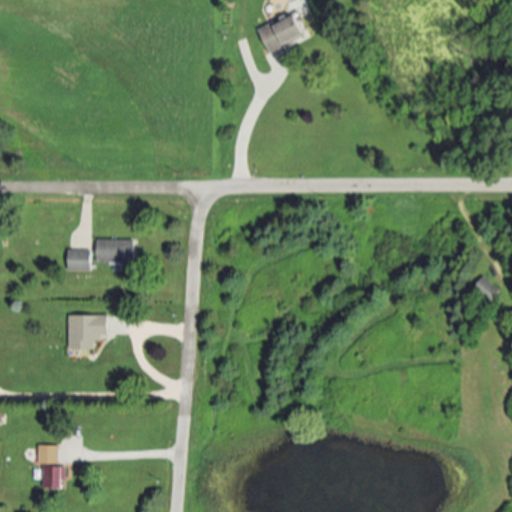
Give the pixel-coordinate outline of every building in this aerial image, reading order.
[(262,31),(272,53),(309,36),(299,14),(262,31)] [(137,240),(100,239),(99,262),(137,263),(137,240)] [(93,251),(71,250),(70,270),(93,271),(93,251)] [(492,303),(504,291),(488,277),(477,289),(492,303)] [(71,350),(97,350),(97,338),(111,338),(111,315),(71,316),(71,350)] [(61,464),(60,446),(39,446),(40,465),(61,464)] [(66,467),(46,466),(45,488),(65,489),(66,467)]
